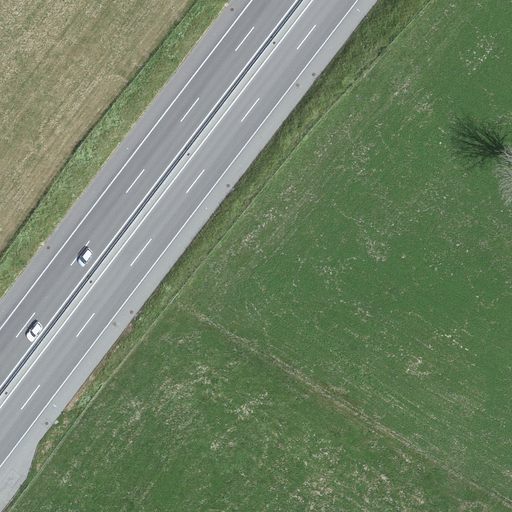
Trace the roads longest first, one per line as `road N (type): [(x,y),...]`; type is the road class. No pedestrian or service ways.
road 1 (motorway): [(0,437),(334,0)]
road 2 (motorway): [(275,0),(0,358)]
